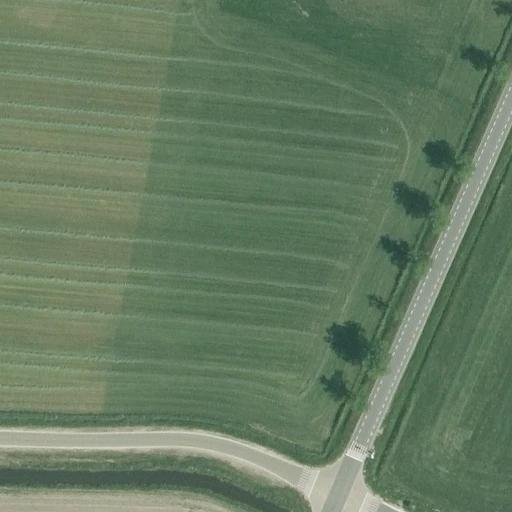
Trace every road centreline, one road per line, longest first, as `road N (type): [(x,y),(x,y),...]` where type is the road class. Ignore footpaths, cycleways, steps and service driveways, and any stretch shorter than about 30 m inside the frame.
road 1 (tertiary): [(338,495),(511,97)]
road 2 (unclassified): [(338,495),(227,448),(0,438)]
